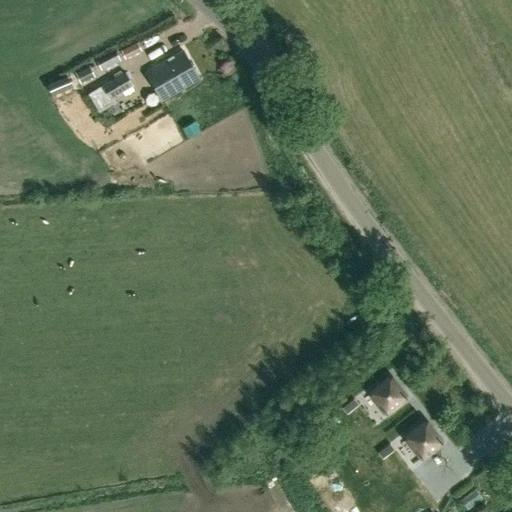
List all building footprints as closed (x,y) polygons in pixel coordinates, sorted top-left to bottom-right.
[(301,69),(313,62),(305,46),(292,53),(301,69)] [(162,99),(199,77),(183,49),(145,71),(162,99)] [(109,98),(133,85),(124,69),(101,83),(109,98)] [(399,365),(412,381),(427,369),(414,353),(399,365)] [(414,402),(428,417),(444,403),(430,387),(414,402)] [(352,401),(343,407),(346,413),(356,406),(352,401)] [(386,443),(376,450),(380,456),(391,450),(386,443)]
